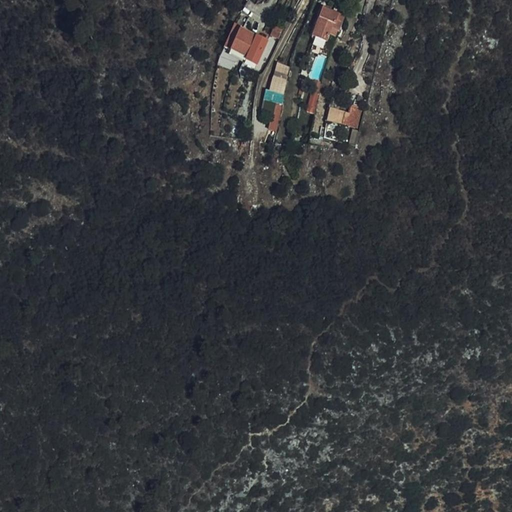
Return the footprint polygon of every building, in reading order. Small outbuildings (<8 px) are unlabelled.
[(239,1),(235,0),(229,0),(225,12),(233,15),(239,1)] [(328,25),(333,11),(311,4),(302,32),(316,37),(319,29),(321,23),(327,25),(328,25)] [(265,24),(260,31),(268,35),(272,27),(265,24)] [(226,28),(219,25),(214,37),(212,50),(236,57),(235,60),(246,63),(253,39),(225,30),(226,28)] [(266,104),(279,66),(266,63),(255,91),(252,91),(248,100),(266,104)] [(312,77),(306,76),(303,92),(308,94),(312,77)] [(339,90),(325,88),(320,87),(318,99),(348,103),(351,83),(340,82),(339,90)] [(347,122),(350,106),(343,105),(340,121),(347,122)]
